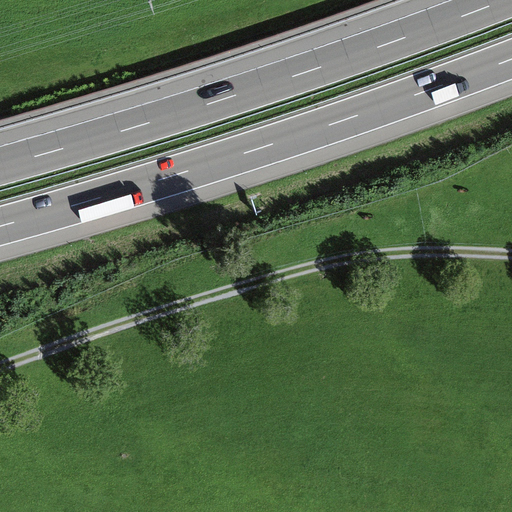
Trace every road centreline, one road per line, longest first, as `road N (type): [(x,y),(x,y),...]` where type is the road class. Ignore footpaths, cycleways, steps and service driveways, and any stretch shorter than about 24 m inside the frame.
road 1 (motorway): [(0,227),(284,142),(511,60)]
road 2 (motorway): [(506,0),(231,97),(0,166)]
road 3 (track): [(0,367),(257,276),(372,254),(511,252)]
